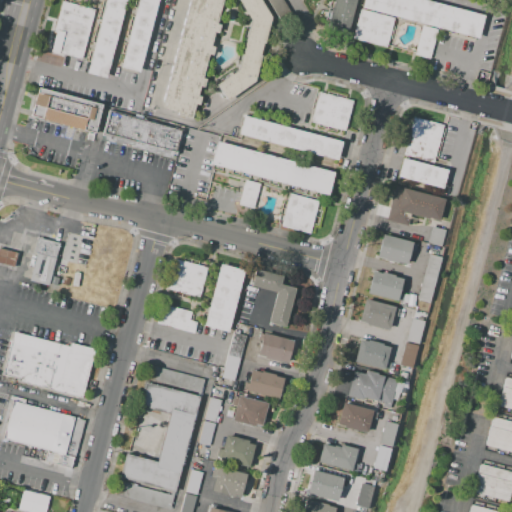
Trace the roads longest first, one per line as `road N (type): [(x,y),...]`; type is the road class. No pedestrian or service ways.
road 1 (residential): [(0,180),(341,266)]
road 2 (residential): [(80,511),(155,219)]
road 3 (residential): [(268,511),(341,266)]
road 4 (residential): [(341,266),(390,79)]
road 5 (residential): [(390,79),(511,112)]
